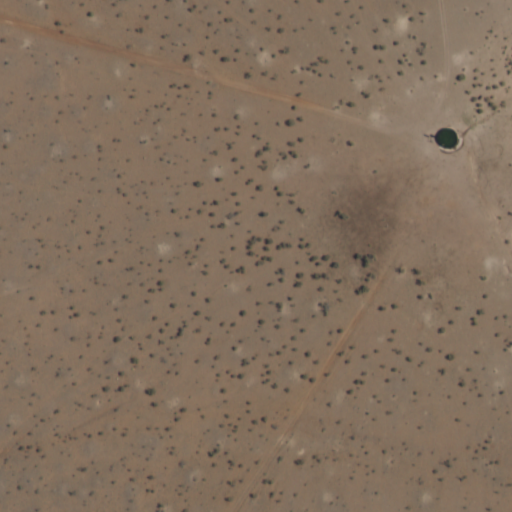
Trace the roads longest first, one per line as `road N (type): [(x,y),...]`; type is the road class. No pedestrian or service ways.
road 1 (track): [(511,247),(483,198),(448,162),(385,125),(0,19)]
road 2 (track): [(241,511),(448,162)]
road 3 (track): [(415,143),(448,87),(444,0)]
